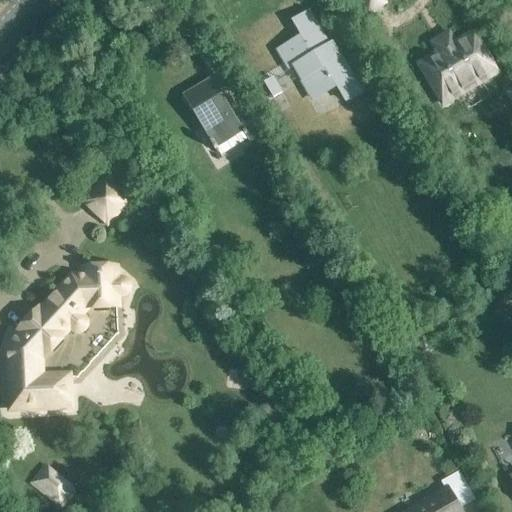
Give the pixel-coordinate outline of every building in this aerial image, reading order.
[(379,0),(360,0),(369,13),(383,5),(379,0)] [(294,69),(301,82),(309,78),(320,96),(335,87),(344,103),(360,93),(340,59),(335,62),(328,49),(309,16),(293,25),(302,40),(287,49),(297,67),(294,69)] [(439,55),(420,66),(444,106),(496,74),(473,35),(454,46),(451,40),(436,49),(439,55)] [(273,80),(265,85),(273,99),(282,94),(273,80)] [(251,115),(237,123),(213,83),(184,100),(211,145),(210,145),(215,153),(216,153),(217,154),(219,153),(222,157),(248,141),(252,147),(266,139),(251,115)] [(113,178),(110,181),(106,177),(82,204),(108,228),(133,201),(129,198),(131,196),(113,178)] [(63,334),(68,329),(72,332),(73,333),(75,334),(76,334),(78,334),(79,334),(81,334),(83,333),(84,331),(85,331),(86,329),(87,328),(87,327),(87,324),(87,322),(86,321),(85,319),(84,318),(81,315),(86,309),(117,307),(117,298),(121,298),(123,298),(125,297),(126,297),(127,295),(128,294),(129,293),(129,292),(130,291),(130,289),(130,288),(130,287),(130,286),(129,285),(129,284),(128,282),(127,281),(125,280),(123,279),(122,279),(116,279),(115,270),(84,271),(85,278),(72,279),(41,313),(39,311),(18,334),(6,349),(10,410),(71,409),(70,377),(45,377),(45,358),(65,335),(63,334)] [(29,485),(61,511),(77,491),(45,465),(29,485)] [(461,511),(460,510),(475,501),(460,475),(444,484),(448,491),(411,511),(461,511)]
